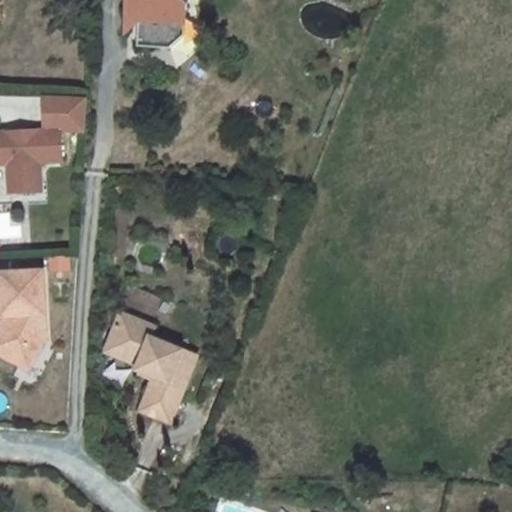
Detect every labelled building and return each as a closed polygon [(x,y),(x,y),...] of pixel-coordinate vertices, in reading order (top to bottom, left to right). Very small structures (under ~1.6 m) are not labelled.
[(128,0),(128,14),(140,15),(139,46),(172,47),(188,35),(189,4),(185,0),(128,0)] [(0,164),(9,164),(9,182),(42,181),(41,162),(63,161),(62,129),(24,131),(25,141),(16,141),(15,131),(0,132),(0,164)] [(25,141),(24,131),(15,131),(16,141),(25,141)] [(42,191),(42,181),(9,182),(10,192),(42,191)] [(44,271),(1,273),(3,316),(7,316),(8,323),(3,323),(0,329),(0,353),(20,364),(30,344),(41,349),(47,337),(44,271)] [(122,314),(118,324),(151,338),(155,327),(122,314)] [(151,338),(118,324),(106,352),(139,365),(138,369),(155,376),(149,391),(179,403),(192,369),(177,363),(183,350),(151,338)] [(41,349),(30,344),(20,364),(31,369),(41,349)]
